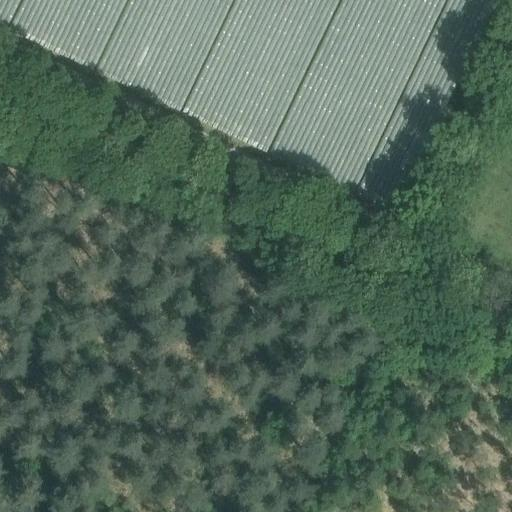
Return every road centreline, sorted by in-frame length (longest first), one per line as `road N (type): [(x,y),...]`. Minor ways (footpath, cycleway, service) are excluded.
road 1 (track): [(0,86),(397,283)]
road 2 (track): [(283,511),(382,314)]
road 3 (track): [(382,314),(397,283),(511,336)]
